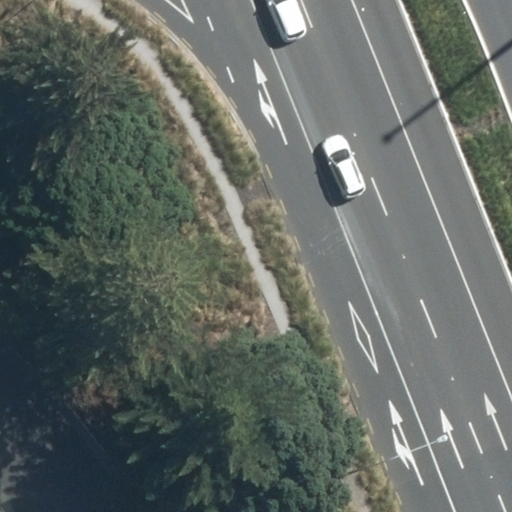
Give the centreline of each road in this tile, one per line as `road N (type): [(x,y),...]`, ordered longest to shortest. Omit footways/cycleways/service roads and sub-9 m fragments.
road 1 (tertiary): [(418,280),(238,25),(209,0)]
road 2 (tertiary): [(418,280),(302,0)]
road 3 (tertiary): [(508,511),(418,280)]
